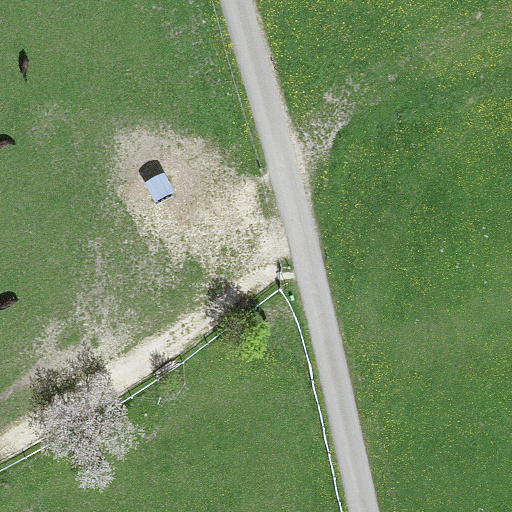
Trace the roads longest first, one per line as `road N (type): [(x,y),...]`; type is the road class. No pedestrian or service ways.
road 1 (track): [(303,269),(195,328),(0,459)]
road 2 (track): [(230,0),(303,269)]
road 3 (track): [(303,269),(351,511)]
